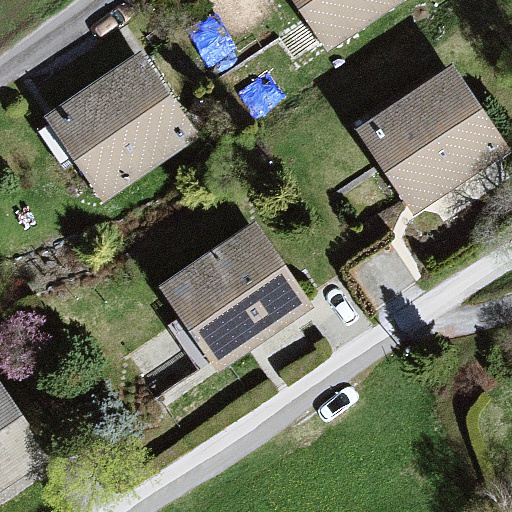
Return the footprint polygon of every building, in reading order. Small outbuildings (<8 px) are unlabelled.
[(285,0),(321,54),(406,0),(285,0)] [(128,60),(39,118),(91,205),(188,147),(128,60)] [(449,71),(352,133),(402,215),(503,155),(449,71)] [(248,223),(151,287),(211,370),(306,310),(248,223)] [(0,394),(0,488),(46,456),(0,394)]
